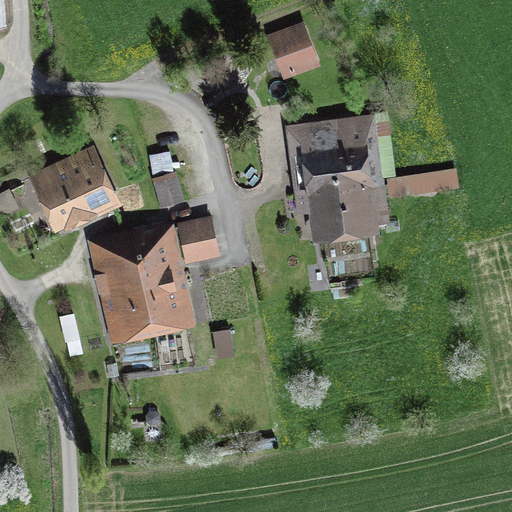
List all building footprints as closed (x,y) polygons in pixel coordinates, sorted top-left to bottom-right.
[(277,34),(291,71),(314,63),(301,25),(277,34)] [(317,187),(381,178),(380,175),(393,173),(385,112),(288,125),(297,189),(317,187)] [(35,174),(57,221),(111,195),(89,149),(35,174)] [(454,169),(389,178),(392,194),(457,184),(454,169)] [(173,176),(158,180),(165,205),(179,201),(173,176)] [(381,178),(317,187),(322,229),(387,221),(382,185),(381,178)] [(134,235),(154,323),(184,316),(171,261),(217,251),(210,219),(164,229),(163,222),(132,228),(134,235)] [(123,330),(154,323),(134,235),(103,242),(123,330)]
